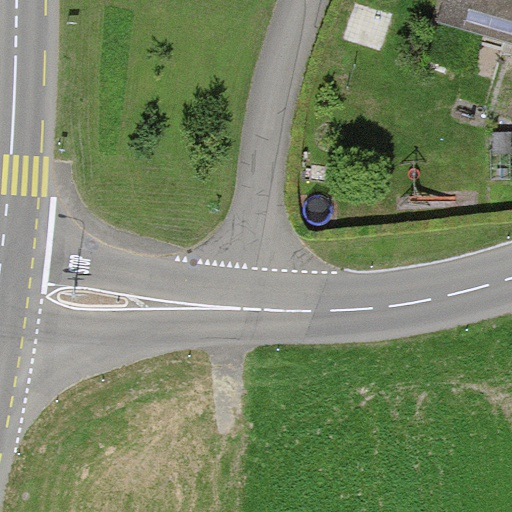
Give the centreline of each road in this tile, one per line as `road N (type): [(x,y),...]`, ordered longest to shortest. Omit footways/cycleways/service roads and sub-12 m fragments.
road 1 (residential): [(249,310),(259,167),(306,0)]
road 2 (primary): [(0,284),(13,176),(17,0)]
road 3 (tertiary): [(511,280),(389,308),(249,310)]
road 4 (tertiary): [(249,310),(0,291)]
